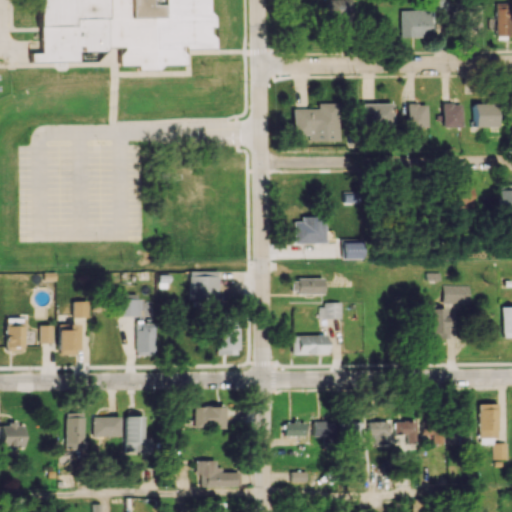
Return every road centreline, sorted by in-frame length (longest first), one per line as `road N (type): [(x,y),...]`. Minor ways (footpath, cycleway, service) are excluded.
road 1 (residential): [(258,0),(264,511)]
road 2 (residential): [(511,377),(0,381)]
road 3 (residential): [(511,61),(259,66)]
road 4 (residential): [(511,159),(261,161)]
